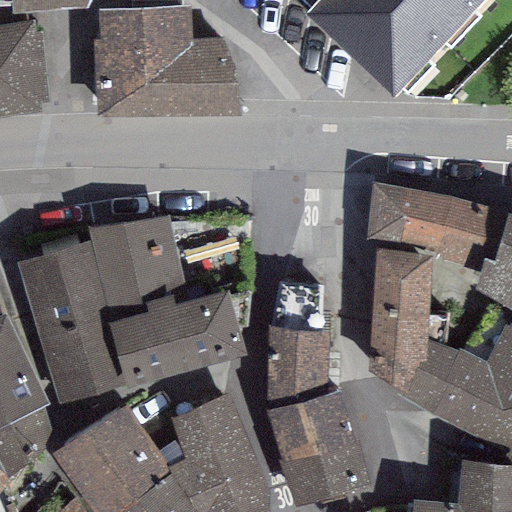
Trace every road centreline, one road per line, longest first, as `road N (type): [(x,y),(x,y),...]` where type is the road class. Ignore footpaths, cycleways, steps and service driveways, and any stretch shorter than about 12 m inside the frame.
road 1 (unclassified): [(280,511),(253,394),(273,142)]
road 2 (residential): [(273,142),(0,151)]
road 3 (residential): [(209,0),(289,76),(337,140)]
road 4 (residential): [(511,142),(337,140)]
